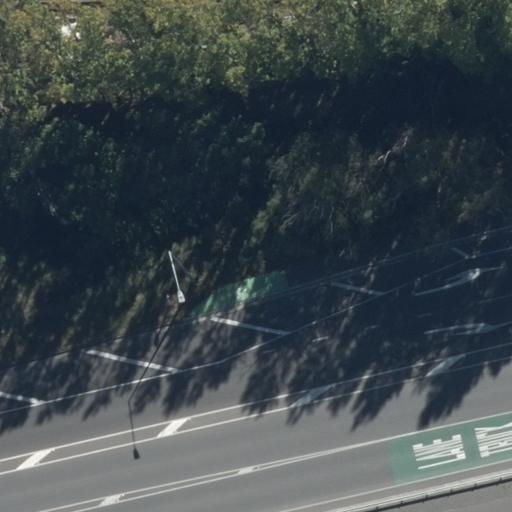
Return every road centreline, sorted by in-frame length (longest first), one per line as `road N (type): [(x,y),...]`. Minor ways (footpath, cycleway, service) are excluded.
road 1 (secondary): [(511,352),(0,468)]
road 2 (motorway): [(511,436),(181,511)]
